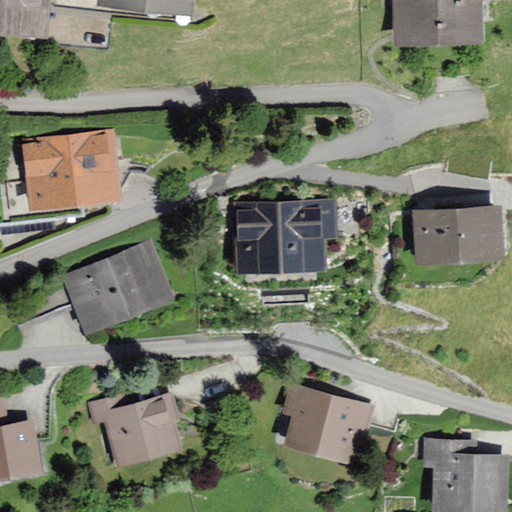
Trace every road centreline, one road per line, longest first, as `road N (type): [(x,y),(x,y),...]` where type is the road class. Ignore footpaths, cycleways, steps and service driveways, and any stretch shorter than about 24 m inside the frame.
road 1 (residential): [(0,273),(252,172),(371,141),(391,115),(379,97),(345,91),(0,102)]
road 2 (residential): [(511,416),(279,348),(0,360)]
